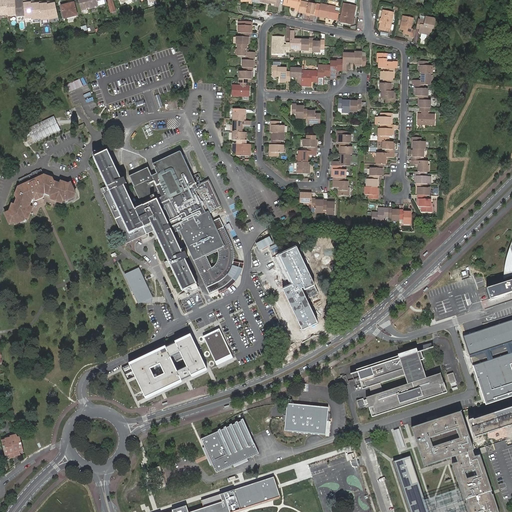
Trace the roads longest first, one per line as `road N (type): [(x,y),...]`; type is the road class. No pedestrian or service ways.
road 1 (secondary): [(122,451),(142,428),(265,386),(370,323)]
road 2 (secondary): [(369,315),(262,379),(134,421),(115,418)]
road 3 (residential): [(261,93),(261,164),(291,183),(316,184),(324,174),(324,102)]
road 4 (unclassified): [(359,429),(207,480),(192,463),(170,471)]
road 5 (secondary): [(511,180),(369,315)]
road 6 (unclassified): [(452,323),(472,391),(359,429)]
road 7 (secondary): [(380,316),(511,190)]
road 8 (residential): [(369,37),(272,20),(263,29),(261,93)]
road 9 (residential): [(369,37),(406,52),(401,177)]
